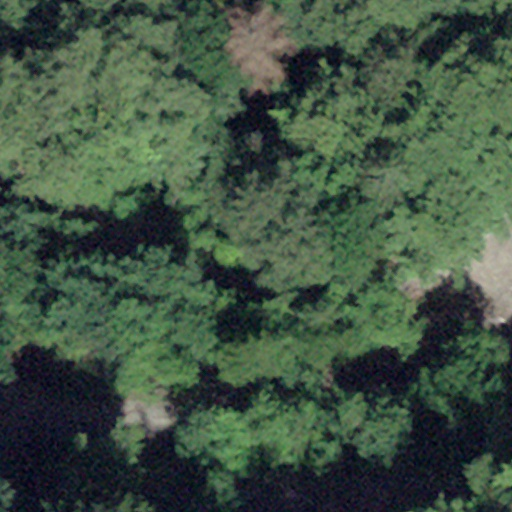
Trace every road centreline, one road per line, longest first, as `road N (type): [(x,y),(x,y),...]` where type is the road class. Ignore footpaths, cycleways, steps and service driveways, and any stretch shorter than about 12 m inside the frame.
road 1 (track): [(0,173),(133,254),(251,299),(354,293),(450,263),(486,269),(511,307)]
road 2 (track): [(511,327),(482,349),(417,362),(165,408),(0,424)]
road 3 (track): [(0,500),(214,507),(416,487),(511,491)]
